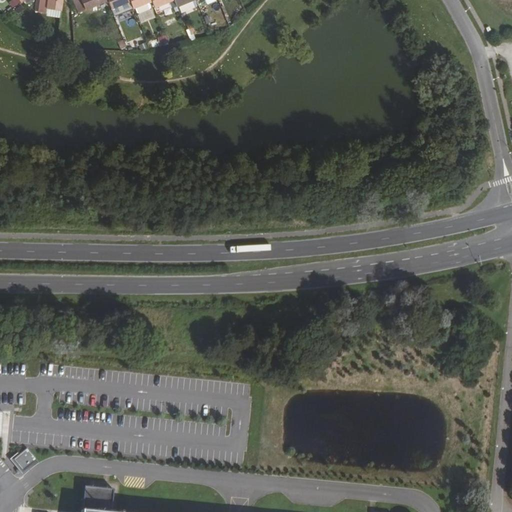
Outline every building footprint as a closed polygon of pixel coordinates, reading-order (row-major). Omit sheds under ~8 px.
[(39,0),(38,13),(45,14),(46,10),(60,12),(62,0),(39,0)] [(107,0),(74,0),(73,1),(78,14),(108,2),(107,0)] [(107,0),(108,2),(111,10),(130,3),(129,0),(107,0)] [(129,0),(130,3),(133,9),(142,6),(152,2),(150,0),(129,0)] [(150,0),(152,2),(155,9),(174,1),(173,0),(150,0)] [(148,14),(155,11),(155,9),(152,2),(142,6),(145,13),(148,14)] [(27,449),(12,460),(21,472),(36,461),(27,449)] [(185,511),(79,502),(77,511),(185,511)]
